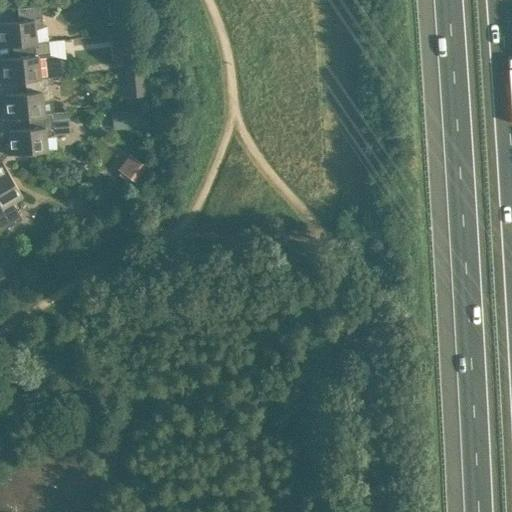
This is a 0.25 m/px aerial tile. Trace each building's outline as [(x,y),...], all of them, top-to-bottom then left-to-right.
[(130,15),(128,0),(124,0),(121,0),(113,1),(115,17),(130,15)] [(36,30),(43,27),(41,5),(18,7),(19,20),(0,22),(0,46),(21,44),(21,43),(37,42),(36,30)] [(137,62),(135,37),(112,39),(114,64),(137,62)] [(40,77),(62,75),(66,57),(50,54),(49,40),(37,42),(21,43),(21,44),(22,56),(2,58),(3,71),(0,70),(0,77),(0,82),(25,80),(25,79),(40,78),(40,77)] [(125,68),(128,96),(145,95),(142,67),(125,68)] [(44,114),(44,113),(43,101),(51,98),(49,83),(53,83),(53,77),(62,75),(40,77),(40,78),(25,79),(25,80),(26,92),(5,94),(7,107),(3,107),(4,118),(29,116),(29,115),(44,114)] [(133,126),(132,111),(132,109),(116,111),(118,128),(134,127),(133,126)] [(54,112),(52,112),(44,113),(44,114),(29,115),(29,116),(30,128),(9,130),(10,142),(7,143),(8,154),(48,150),(46,137),(54,134),(70,133),(68,111),(54,112)] [(0,229),(1,231),(22,218),(12,201),(22,195),(2,160),(0,161),(0,229)] [(128,175),(131,177),(137,181),(147,166),(139,160),(128,175)] [(0,265),(0,285),(11,279),(2,265),(0,265)]
